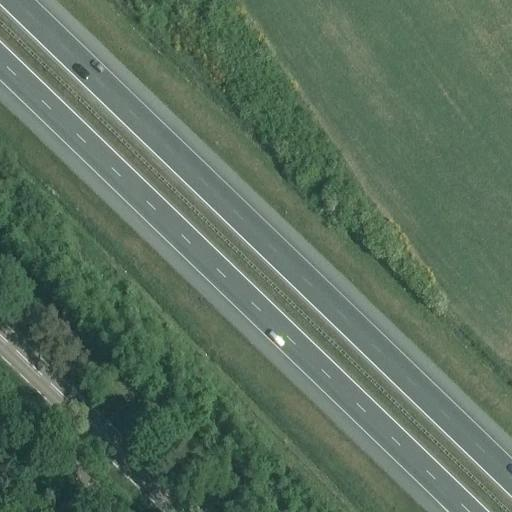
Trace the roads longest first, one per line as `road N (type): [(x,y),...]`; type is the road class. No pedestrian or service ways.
road 1 (motorway): [(511,480),(12,0)]
road 2 (motorway): [(0,61),(467,511)]
road 3 (tertiary): [(182,511),(0,337)]
road 4 (track): [(227,0),(352,174)]
